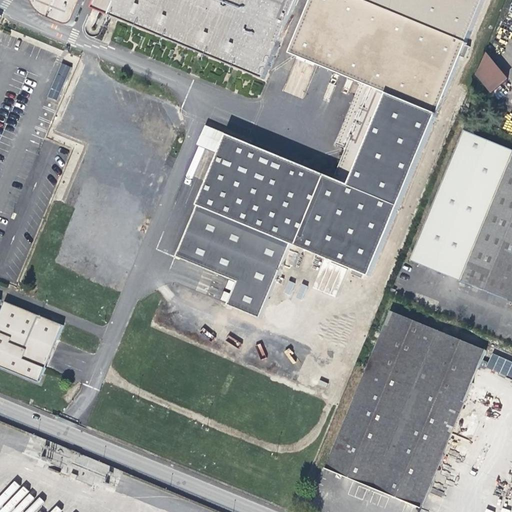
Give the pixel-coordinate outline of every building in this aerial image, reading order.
[(37,0),(38,2),(41,5),(45,8),(51,12),(67,18),(70,18),(73,17),(75,16),(77,14),(82,0),(101,0),(97,10),(266,80),(300,0),(37,0)] [(313,0),(290,55),(363,85),(338,147),(346,151),(333,181),(231,138),(201,209),(354,271),(352,276),(363,280),(365,276),(371,278),(462,58),(466,60),(471,49),(466,47),(485,0),(313,0)] [(511,31),(504,28),(499,40),(511,46),(511,45),(511,31)] [(471,70),(490,93),(508,78),(488,55),(471,70)] [(69,70),(59,66),(42,108),(52,112),(69,70)] [(511,172),(467,284),(511,301),(511,172)] [(36,332),(56,340),(62,327),(6,303),(1,316),(0,315),(0,302),(1,301),(0,301),(0,367),(38,384),(45,368),(25,360),(36,332)] [(394,313),(330,469),(425,508),(488,351),(394,313)] [(56,340),(36,332),(25,360),(45,368),(56,340)] [(511,361),(492,353),(485,369),(511,380),(511,361)]
